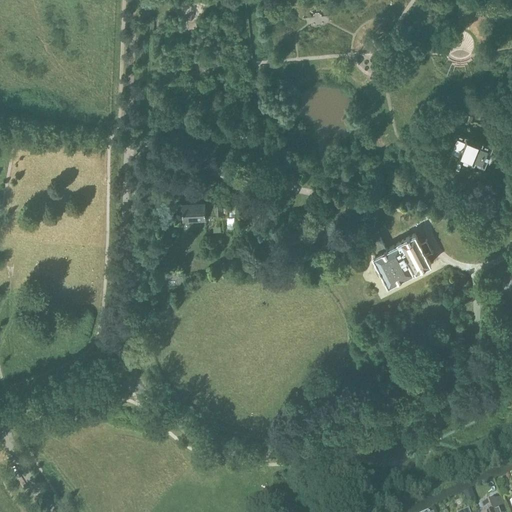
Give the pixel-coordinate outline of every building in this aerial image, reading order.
[(455,131),(447,151),(457,155),(457,156),(474,163),(474,162),(484,166),(486,160),(489,161),(492,153),(490,153),(492,146),(482,142),(482,141),(465,134),(465,135),(455,131)] [(269,180),(292,185),(294,174),(271,169),(269,180)] [(192,220),(193,218),(205,217),(205,210),(213,209),(214,215),(223,214),(223,218),(227,218),(228,229),(234,229),(234,217),(228,217),(227,202),(227,199),(222,200),(222,201),(213,201),(213,202),(205,202),(182,203),(183,218),(186,218),(187,220),(192,220)] [(431,263),(426,254),(427,254),(420,241),(420,242),(415,233),(401,240),(400,240),(398,242),(386,248),(380,235),(378,232),(367,237),(369,241),(375,254),(373,255),(373,256),(374,256),(376,260),(375,261),(377,263),(377,264),(378,264),(380,268),(379,268),(382,273),(383,273),(385,277),(384,277),(386,281),(386,280),(389,285),(415,271),(416,271),(430,263),(431,263)] [(467,505),(476,501),(474,496),(465,499),(467,505)] [(498,511),(505,509),(501,499),(483,506),(485,511),(498,511)]
